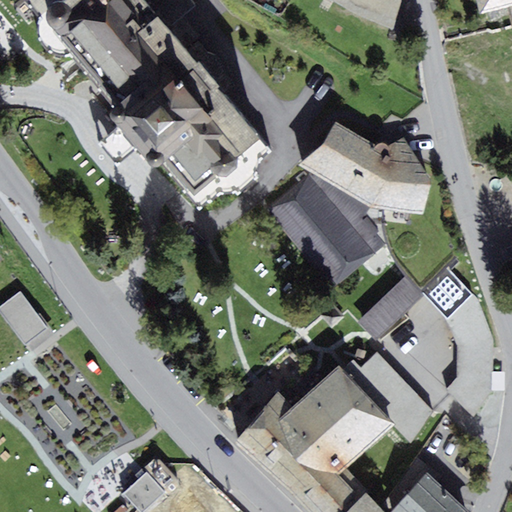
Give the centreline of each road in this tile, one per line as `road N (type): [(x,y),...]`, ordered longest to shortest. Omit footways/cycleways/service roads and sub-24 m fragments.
road 1 (tertiary): [(0,173),(136,353),(291,511)]
road 2 (residential): [(511,343),(454,160),(419,0)]
